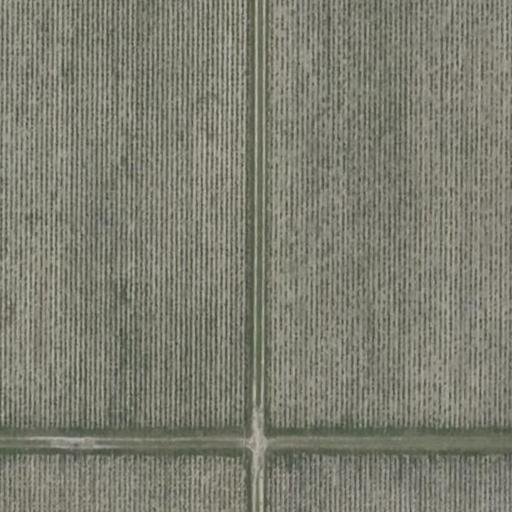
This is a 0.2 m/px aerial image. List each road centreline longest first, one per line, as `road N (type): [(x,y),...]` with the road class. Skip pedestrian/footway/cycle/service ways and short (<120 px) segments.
road 1 (track): [(263,0),(259,511)]
road 2 (track): [(0,443),(511,443)]
